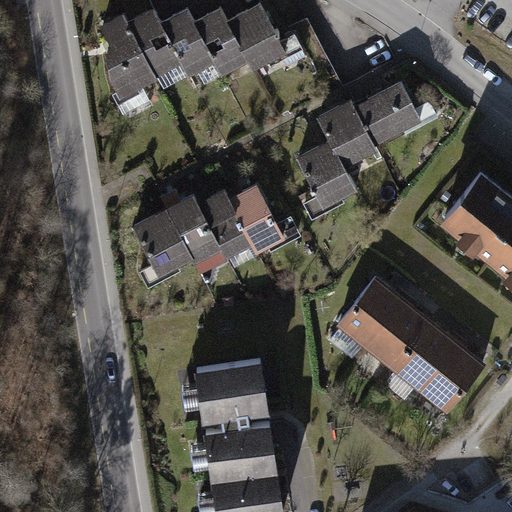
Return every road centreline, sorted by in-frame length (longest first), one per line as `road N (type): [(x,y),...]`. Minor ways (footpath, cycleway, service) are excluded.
road 1 (tertiary): [(48,0),(128,511)]
road 2 (residential): [(511,107),(418,32),(359,0)]
